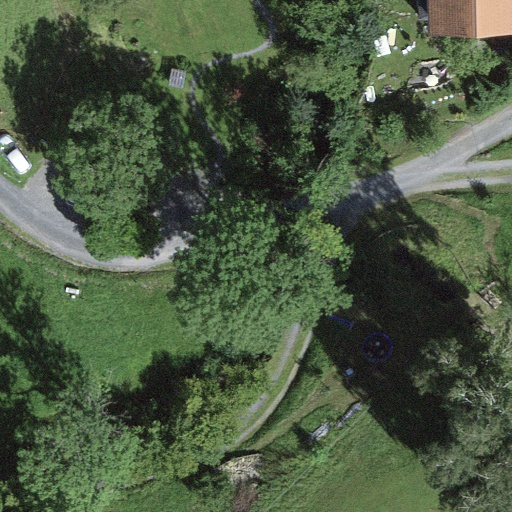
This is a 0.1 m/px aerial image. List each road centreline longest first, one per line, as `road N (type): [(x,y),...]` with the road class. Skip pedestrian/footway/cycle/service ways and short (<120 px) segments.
road 1 (track): [(348,198),(294,357),(265,404),(228,432),(59,511)]
road 2 (track): [(398,181),(150,256),(60,250),(0,191)]
road 3 (track): [(511,117),(398,181)]
